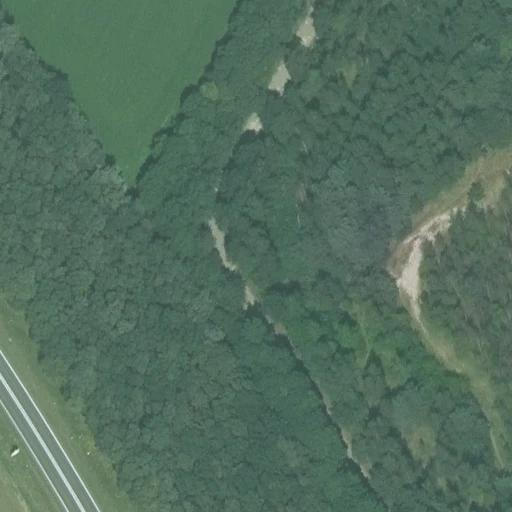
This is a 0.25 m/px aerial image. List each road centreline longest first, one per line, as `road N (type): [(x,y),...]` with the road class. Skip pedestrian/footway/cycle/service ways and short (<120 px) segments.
road 1 (track): [(379,511),(233,277),(214,225),(224,176),(322,0)]
road 2 (trunk): [(84,511),(0,376)]
